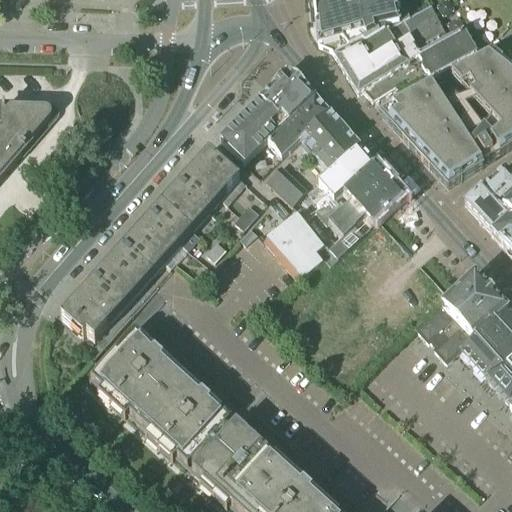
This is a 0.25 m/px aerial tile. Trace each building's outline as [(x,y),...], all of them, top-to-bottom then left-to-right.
[(312,0),(318,52),(330,57),(333,62),(361,45),(364,50),(390,34),(412,41),(404,27),(410,24),(402,0),(312,0)] [(463,36),(448,44),(431,12),(410,24),(404,27),(412,41),(390,34),(364,50),(361,45),(333,62),(357,100),(362,98),(372,108),(404,89),(405,92),(428,79),(431,84),(476,59),(463,36)] [(493,142),(503,158),(511,153),(511,152),(511,74),(492,59),(451,82),(452,82),(461,92),(469,88),(475,98),(469,101),(500,135),(496,139),(493,142)] [(256,160),(267,149),(278,139),(289,128),(315,104),(292,81),(284,81),(218,145),(244,171),(256,160)] [(380,119),(448,193),(483,171),(431,91),(380,119)] [(289,128),(278,139),(267,149),(282,165),(301,146),(329,120),(315,104),(289,128)] [(0,181),(52,121),(50,114),(0,112),(0,181)] [(320,188),(359,154),(329,120),(301,146),(307,153),(305,155),(324,178),(318,184),(320,188)] [(477,152),(484,163),(492,158),(485,147),(477,152)] [(320,188),(319,189),(317,190),(327,201),(321,202),(317,198),(307,206),(316,218),(331,205),(332,207),(374,171),(373,170),(374,169),(360,153),(359,154),(320,188)] [(178,191),(209,219),(240,184),(209,157),(178,191)] [(335,236),(388,187),(374,171),(332,207),(331,205),(316,218),(325,229),(327,227),(335,236)] [(265,189),(291,213),(307,197),(281,172),(265,189)] [(465,210),(491,238),(509,222),(502,214),(511,204),(511,180),(505,172),(504,172),(465,210)] [(330,257),(337,265),(351,252),(403,203),(388,187),(335,236),(342,244),(330,257)] [(150,223),(181,251),(209,219),(178,191),(150,223)] [(511,204),(502,214),(509,222),(491,238),(490,239),(511,262),(511,204)] [(249,210),(238,222),(240,223),(248,230),(258,219),(249,210)] [(266,246),(263,248),(298,289),(312,278),(312,277),(325,267),(329,273),(337,265),(330,257),(299,220),(280,236),(271,242),(268,244),(266,246)] [(240,223),(238,222),(233,227),(243,236),(248,230),(240,223)] [(121,255),(152,283),(181,251),(150,223),(121,255)] [(216,247),(210,253),(213,256),(219,262),(225,256),(216,247)] [(213,256),(210,253),(205,259),(213,268),(219,262),(213,256)] [(92,287),(123,316),(152,283),(121,255),(92,287)] [(202,273),(193,283),(199,288),(208,279),(202,273)] [(440,312),(417,336),(429,350),(431,348),(436,355),(434,356),(447,370),(461,357),(507,317),(475,281),(475,280),(474,279),(473,280),(449,303),(440,311),(440,312)] [(94,348),(123,316),(92,287),(60,324),(83,344),(86,341),(94,348)] [(511,321),(507,317),(461,357),(485,384),(486,384),(487,385),(511,361),(511,321)] [(137,431),(183,380),(172,370),(168,375),(161,368),(165,364),(153,354),(150,358),(142,351),(146,347),(134,337),(89,387),(100,396),(97,399),(125,425),(128,422),(137,431)] [(511,361),(487,385),(508,408),(511,404),(511,361)] [(183,380),(137,431),(147,439),(145,442),(172,468),(175,465),(186,474),(231,424),(219,413),(216,417),(209,411),(212,407),(201,397),(197,401),(190,394),(194,390),(183,380)] [(248,511),(285,472),(274,462),(270,466),(263,460),(266,456),(255,446),(251,450),(244,443),(248,439),(236,428),(191,479),(201,488),(199,491),(221,511),(248,511)] [(328,511),(321,505),(317,509),(310,503),(314,499),(303,488),(299,493),(292,486),(295,482),(285,472),(248,511),(328,511)]
